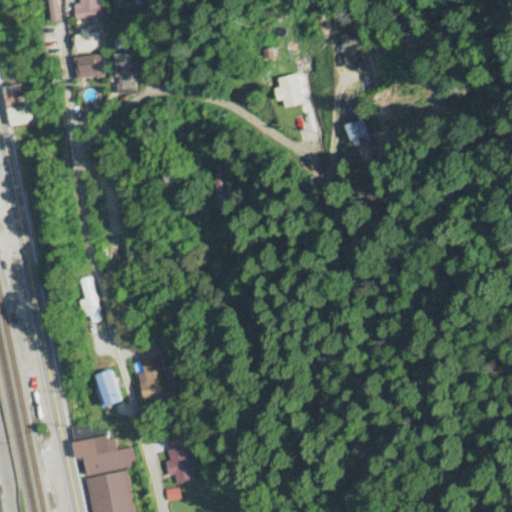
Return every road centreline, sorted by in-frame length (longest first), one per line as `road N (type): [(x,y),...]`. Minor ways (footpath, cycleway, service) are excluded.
road 1 (residential): [(65,22),(110,304),(169,511)]
road 2 (primary): [(78,511),(1,139)]
